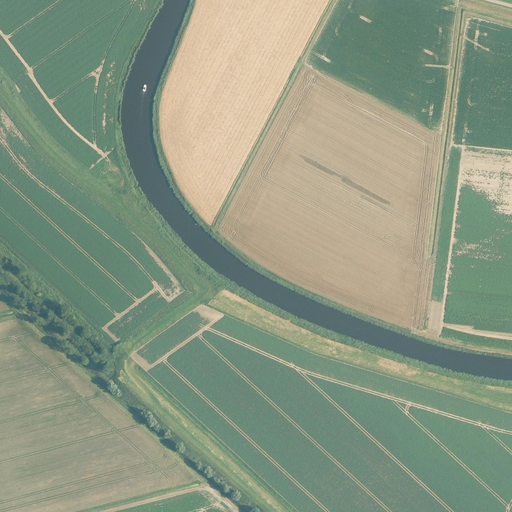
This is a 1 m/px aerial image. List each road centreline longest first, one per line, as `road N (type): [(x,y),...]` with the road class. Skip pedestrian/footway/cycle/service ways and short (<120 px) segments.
road 1 (track): [(110,363),(204,292),(37,138),(0,89)]
road 2 (track): [(270,511),(0,264)]
